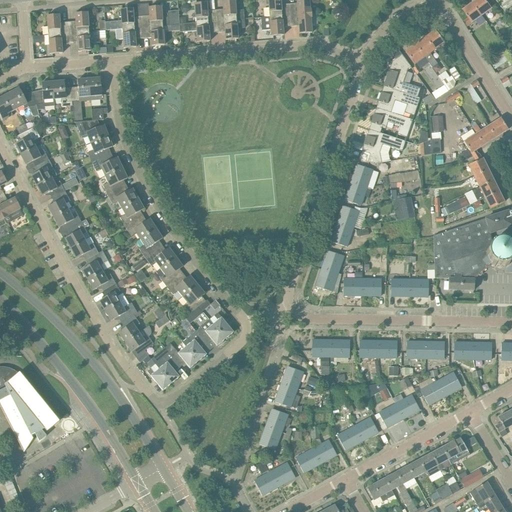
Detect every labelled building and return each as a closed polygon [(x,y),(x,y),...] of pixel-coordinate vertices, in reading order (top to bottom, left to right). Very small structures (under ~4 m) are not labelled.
[(269,17),(290,16),(289,4),(283,5),(283,8),(281,8),(280,0),(268,0),(269,8),(269,17)] [(289,4),(290,16),(311,14),(311,10),(310,10),(310,8),(308,0),(296,0),(297,7),(295,7),(295,4),(289,4)] [(477,0),(473,3),(482,16),(492,9),(486,0),(477,0)] [(511,2),(511,0),(495,0),(503,9),(511,2)] [(215,10),(216,22),(236,20),(235,1),(222,2),(223,13),(221,13),(221,10),(215,10)] [(216,22),(215,10),(209,11),(210,14),(207,14),(206,3),(194,4),(196,23),(216,22)] [(482,16),(473,3),(463,10),(469,19),(463,22),(466,27),(476,21),(480,26),(486,22),(482,16)] [(163,26),(169,25),(168,14),(162,14),(161,7),(149,8),(150,19),(147,19),(147,16),(141,16),(142,28),(163,26)] [(122,29),(142,28),(141,16),(136,17),(136,20),(134,20),(133,9),(120,10),(121,20),(122,29)] [(68,22),(69,34),(89,32),(87,13),(75,14),(76,25),(74,25),(73,22),(68,22)] [(311,14),(290,16),(291,27),(296,26),(296,23),(298,23),(299,34),(312,33),(311,20),(311,18),(311,17),(311,14)] [(48,35),(69,34),(68,22),(62,23),(62,26),(60,26),(59,15),(47,16),(48,35)] [(291,27),(290,16),(269,17),(261,18),(261,27),(266,31),(270,30),(271,37),(283,36),(282,25),(285,24),(285,27),(291,27)] [(237,28),(244,28),(244,19),(236,20),(216,22),(217,33),(223,32),(222,29),(225,29),(226,40),(238,39),(237,28)] [(217,33),(216,22),(196,23),(186,24),(179,25),(180,33),(196,31),(197,43),(210,42),(209,31),(211,30),(211,33),(217,33)] [(163,26),(142,28),(143,39),(149,38),(149,35),(151,35),(152,46),(164,45),(163,26)] [(117,30),(118,40),(123,40),(124,49),(136,48),(135,37),(137,36),(137,39),(143,39),(142,28),(122,29),(117,30)] [(435,31),(425,38),(434,51),(450,39),(447,34),(440,38),(435,31)] [(89,32),(69,34),(69,45),(75,44),(75,41),(77,41),(78,52),(90,51),(89,32)] [(69,45),(69,34),(48,35),(50,55),(62,54),(61,43),(63,42),(64,45),(69,45)] [(434,51),(425,38),(415,45),(423,58),(425,57),(432,68),(437,64),(430,53),(434,51)] [(423,58),(415,45),(405,52),(414,65),(423,58)] [(509,60),(502,50),(489,59),(496,70),(509,60)] [(392,62),(383,87),(420,99),(422,100),(424,90),(420,89),(420,88),(404,83),(408,70),(411,68),(402,55),(392,62)] [(420,72),(417,66),(412,69),(416,75),(420,72)] [(451,76),(455,82),(461,79),(454,67),(448,71),(451,76)] [(454,87),(455,82),(451,76),(449,78),(445,72),(438,76),(444,86),(448,92),(454,87)] [(90,97),(90,101),(102,100),(100,78),(89,79),(90,97)] [(78,90),(71,91),(72,102),(90,101),(90,97),(89,79),(77,80),(78,90)] [(73,106),(72,102),(71,91),(65,91),(64,81),(53,82),(54,100),(61,99),(61,103),(61,107),(73,106)] [(44,110),(44,107),(55,106),(54,100),(53,82),(41,83),(42,93),(33,95),(37,110),(44,110)] [(444,86),(431,94),(435,100),(448,92),(444,86)] [(414,116),(420,99),(383,87),(376,108),(413,120),(403,117),(404,113),(414,116)] [(9,94),(17,109),(23,106),(25,110),(29,107),(33,117),(39,115),(37,110),(33,95),(24,97),(19,88),(9,94)] [(0,98),(0,115),(3,121),(13,116),(11,112),(17,109),(9,94),(0,98)] [(426,105),(434,100),(431,95),(422,100),(423,100),(424,106),(426,105)] [(413,120),(376,108),(369,130),(405,142),(380,133),(382,127),(386,129),(388,123),(399,127),(397,134),(407,138),(413,120)] [(443,124),(442,117),(432,117),(433,133),(438,132),(438,125),(443,124)] [(488,126),(495,138),(508,130),(500,119),(488,126)] [(88,137),(90,144),(108,136),(104,126),(97,128),(94,121),(75,123),(82,139),(88,137)] [(473,129),(476,134),(483,146),(495,138),(488,126),(481,131),(477,126),(473,129)] [(20,155),(35,147),(32,142),(40,138),(34,128),(20,135),(20,136),(28,131),(31,136),(15,145),(20,155)] [(405,142),(369,130),(361,152),(370,155),(367,162),(374,165),(390,161),(382,163),(380,153),(382,145),(402,152),(405,142)] [(476,134),(475,135),(472,130),(461,137),(464,142),(468,149),(473,157),(474,158),(478,155),(476,151),(483,146),(476,134)] [(418,145),(420,144),(428,142),(428,141),(427,133),(421,131),(417,145),(418,145)] [(108,155),(106,150),(112,147),(108,136),(90,144),(93,150),(87,153),(89,157),(82,160),(84,166),(91,163),(108,155)] [(431,140),(428,141),(428,142),(420,144),(421,156),(423,156),(432,155),(431,140)] [(35,147),(20,155),(26,165),(34,161),(36,166),(48,160),(43,150),(38,153),(35,147)] [(71,161),(65,151),(60,154),(65,164),(71,161)] [(108,155),(91,163),(96,173),(102,170),(105,177),(122,168),(117,158),(111,161),(108,155)] [(474,158),(476,162),(468,166),(474,176),(488,170),(482,159),(481,159),(478,155),(474,158)] [(48,160),(36,166),(39,172),(31,176),(37,186),(52,178),(57,176),(48,160)] [(366,188),(367,188),(366,188),(372,170),(357,165),(351,183),(366,188)] [(122,168),(105,177),(108,183),(102,186),(107,196),(123,187),(121,182),(127,179),(122,168)] [(474,190),(479,187),(493,180),(488,170),(474,176),(476,180),(470,183),(474,190)] [(54,184),(52,178),(37,186),(42,197),(50,192),(53,198),(65,191),(69,189),(67,185),(63,188),(59,181),(54,184)] [(498,191),(493,180),(479,187),(474,190),(471,191),(477,202),(485,198),(498,191)] [(371,189),(367,188),(366,188),(351,183),(345,201),(360,206),(364,196),(368,197),(371,189)] [(118,202),(121,209),(138,199),(132,189),(126,192),(123,187),(107,196),(112,205),(118,202)] [(434,191),(435,208),(439,207),(439,199),(446,198),(446,190),(434,191)] [(70,202),(65,191),(53,198),(56,203),(48,207),(53,218),(68,210),(65,204),(70,202)] [(504,203),(498,191),(485,198),(490,209),(504,203)] [(13,220),(10,215),(21,209),(15,198),(5,203),(4,201),(7,200),(4,195),(0,196),(0,211),(4,219),(6,224),(13,220)] [(400,199),(400,200),(396,201),(391,201),(395,221),(414,217),(410,197),(400,199)] [(449,215),(468,206),(465,198),(446,207),(449,215)] [(120,218),(125,227),(141,218),(138,213),(144,209),(138,199),(121,209),(125,215),(120,218)] [(358,212),(343,206),(337,224),(352,229),(353,227),(360,229),(365,214),(358,212)] [(446,207),(441,210),(444,217),(449,215),(446,207)] [(68,210),(53,218),(59,228),(66,224),(69,229),(75,226),(78,225),(81,223),(76,213),(71,215),(68,210)] [(474,280),(474,279),(478,276),(479,276),(480,276),(482,275),(482,273),(491,265),(492,264),(489,260),(487,256),(486,256),(486,252),(487,252),(489,248),(492,244),(491,242),(492,242),(489,231),(490,231),(491,232),(511,225),(511,223),(511,210),(508,211),(486,218),(434,235),(434,264),(434,270),(434,279),(448,279),(454,279),(454,276),(460,276),(460,280),(474,280)] [(141,218),(125,227),(131,237),(136,233),(140,239),(156,229),(150,219),(144,223),(141,218)] [(75,226),(69,229),(72,235),(64,239),(70,249),(85,241),(82,235),(87,233),(81,223),(78,225),(75,226)] [(352,229),(337,224),(331,242),(346,247),(352,229)] [(156,229),(140,239),(144,246),(139,249),(145,258),(160,248),(157,243),(162,239),(156,229)] [(492,242),(491,242),(492,244),(489,248),(487,252),(486,252),(486,256),(487,256),(489,260),(492,264),(491,265),(494,267),(495,266),(505,266),(505,267),(509,265),(508,264),(511,261),(511,257),(511,249),(511,247),(508,244),(510,243),(506,241),(506,240),(498,240),(495,240),(495,241),(493,242),(492,242)] [(85,241),(70,249),(76,259),(84,255),(86,260),(98,254),(93,244),(88,247),(85,241)] [(160,248),(145,258),(151,267),(156,263),(160,269),(176,258),(169,248),(163,252),(160,248)] [(322,269),(337,274),(343,256),(328,251),(322,269)] [(102,252),(98,254),(86,260),(89,266),(82,270),(88,280),(102,272),(99,266),(108,262),(102,252)] [(357,262),(357,258),(357,256),(351,256),(351,262),(348,262),(348,266),(360,266),(360,262),(357,262)] [(160,279),(166,287),(181,276),(177,271),(182,267),(176,258),(160,269),(164,275),(160,279)] [(133,267),(136,271),(145,265),(142,261),(133,267)] [(331,292),(337,294),(341,276),(337,274),(322,269),(316,287),(331,292)] [(101,286),(104,291),(116,285),(110,275),(105,277),(102,272),(88,280),(93,290),(101,286)] [(133,276),(127,280),(129,284),(136,280),(133,276)] [(178,292),(182,297),(197,285),(189,276),(184,280),(181,276),(166,287),(173,295),(178,292)] [(474,280),(460,280),(460,276),(454,276),(454,279),(448,279),(448,290),(474,291),(474,280)] [(343,296),(362,296),(362,280),(343,279),(343,296)] [(118,284),(120,288),(128,284),(125,280),(118,284)] [(381,280),(362,280),(362,296),(381,297),(381,280)] [(409,297),(410,281),(391,280),(390,297),(409,297)] [(410,281),(409,297),(428,297),(428,281),(410,281)] [(116,285),(104,291),(107,297),(99,301),(105,311),(120,303),(117,297),(122,294),(116,285)] [(197,285),(182,297),(187,303),(182,307),(189,315),(198,308),(203,303),(199,298),(204,294),(197,285)] [(210,305),(206,301),(203,303),(198,308),(202,312),(210,305)] [(108,316),(111,321),(118,317),(122,322),(134,315),(137,313),(131,303),(123,308),(120,303),(105,311),(106,312),(105,313),(106,314),(106,315),(107,316),(108,316)] [(232,335),(232,334),(233,333),(218,314),(214,317),(218,321),(213,325),(225,339),(227,338),(228,338),(229,338),(230,337),(231,336),(232,335)] [(134,315),(122,323),(126,328),(118,333),(125,343),(139,333),(135,328),(140,325),(134,315)] [(174,327),(170,321),(167,324),(168,325),(163,329),(167,333),(174,327)] [(204,342),(209,338),(217,346),(218,345),(219,345),(220,345),(222,344),(222,343),(223,342),(223,341),(225,339),(213,325),(205,331),(201,327),(196,331),(204,342)] [(142,353),(145,351),(153,344),(148,337),(150,336),(151,334),(151,331),(150,329),(149,326),(139,333),(125,343),(131,352),(139,348),(142,353)] [(204,357),(205,356),(206,355),(202,349),(207,345),(204,342),(196,331),(182,343),(198,362),(200,360),(201,360),(202,360),(203,359),(204,358),(204,357)] [(330,357),(331,341),(312,341),(311,357),(330,357)] [(350,341),(331,341),(330,357),(330,362),(334,362),(334,357),(349,358),(350,341)] [(359,358),(370,358),(378,358),(378,342),(359,342),(359,358)] [(397,342),(378,342),(378,358),(397,358),(397,342)] [(425,359),(425,343),(406,342),(406,359),(425,359)] [(198,362),(182,343),(186,347),(178,353),(174,349),(169,354),(177,364),(183,360),(190,369),(191,367),(192,367),(193,367),(194,366),(195,365),(196,364),(196,363),(198,362)] [(425,359),(444,359),(444,343),(425,343),(425,359)] [(473,343),(454,343),(453,359),(472,360),(473,343)] [(492,344),(473,343),(472,360),(491,360),(492,344)] [(501,360),(511,360),(511,344),(501,344),(501,360)] [(148,356),(149,356),(145,351),(142,353),(136,359),(140,363),(145,359),(147,357),(148,356)] [(179,377),(172,369),(177,364),(169,354),(167,355),(155,365),(171,384),(173,383),(174,383),(175,382),(176,382),(177,381),(177,380),(178,379),(178,378),(179,377)] [(378,361),(370,362),(371,364),(372,374),(379,373),(378,361)] [(162,391),(171,384),(155,365),(147,372),(162,391)] [(5,367),(0,367),(0,406),(24,453),(33,439),(31,436),(35,434),(39,442),(46,436),(42,430),(44,429),(46,432),(59,422),(56,419),(59,417),(43,398),(41,400),(37,395),(39,393),(24,374),(22,376),(19,373),(19,374),(14,371),(10,369),(5,367)] [(281,385),(296,390),(300,390),(301,388),(298,387),(303,372),(288,367),(281,385)] [(437,382),(445,397),(461,388),(453,373),(437,382)] [(411,386),(407,378),(406,378),(399,382),(403,390),(411,386)] [(313,379),(311,386),(318,389),(321,382),(313,379)] [(428,406),(445,397),(437,382),(420,391),(428,406)] [(386,389),(383,383),(375,385),(384,401),(389,398),(385,390),(386,389)] [(296,390),(281,385),(275,402),(290,408),(296,390)] [(395,405),(403,419),(420,410),(412,396),(395,405)] [(350,406),(347,407),(349,413),(356,411),(353,403),(350,404),(350,406)] [(386,428),(403,419),(395,405),(379,414),(386,428)] [(345,406),(339,409),(341,415),(347,413),(345,406)] [(272,409),(266,427),(281,433),(288,415),(272,409)] [(501,438),(505,436),(502,430),(511,425),(511,416),(509,411),(498,418),(501,423),(495,427),(498,433),(501,438)] [(370,418),(354,427),(361,442),(378,432),(370,418)] [(281,433),(266,427),(259,445),(275,451),(281,433)] [(361,442),(354,427),(337,437),(345,451),(361,442)] [(319,430),(311,430),(311,438),(319,438),(319,430)] [(463,444),(460,439),(454,442),(454,441),(442,448),(451,465),(458,461),(456,456),(467,450),(463,444)] [(329,441),(312,450),(320,464),(337,455),(329,441)] [(440,471),(451,465),(442,448),(430,454),(440,471)] [(303,473),(320,464),(312,450),(296,459),(303,473)] [(440,471),(430,454),(419,460),(426,473),(428,477),(440,471)] [(419,460),(407,466),(414,479),(426,473),(419,460)] [(263,462),(257,466),(261,474),(268,471),(263,462)] [(271,473),(278,487),(295,478),(287,464),(271,473)] [(403,485),(414,479),(407,466),(396,472),(403,485)] [(8,470),(0,473),(16,511),(23,509),(8,470)] [(385,479),(392,492),(397,489),(409,511),(417,511),(396,472),(385,479)] [(467,477),(465,472),(458,476),(465,488),(481,480),(476,472),(467,477)] [(262,496),(278,487),(271,473),(254,481),(262,496)] [(373,485),(373,486),(367,489),(373,501),(371,502),(374,507),(394,496),(392,492),(385,479),(373,485)] [(460,490),(456,482),(449,486),(453,494),(460,490)] [(479,506),(495,497),(486,483),(469,493),(478,507),(479,506)] [(439,497),(441,501),(453,495),(447,484),(436,491),(439,497)] [(488,511),(500,511),(503,510),(495,497),(479,506),(480,509),(485,506),(488,511)] [(443,511),(456,511),(457,511),(456,509),(466,503),(464,498),(454,505),(453,503),(442,510),(443,511)]
